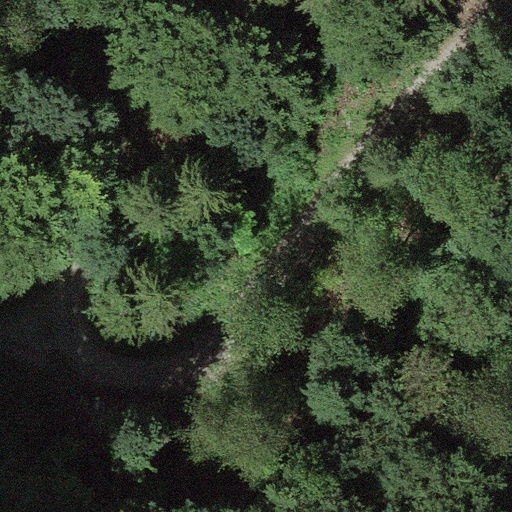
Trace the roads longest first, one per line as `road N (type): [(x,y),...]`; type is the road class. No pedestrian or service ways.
road 1 (track): [(500,0),(201,359),(142,374),(55,342)]
road 2 (track): [(141,0),(85,184),(55,342)]
